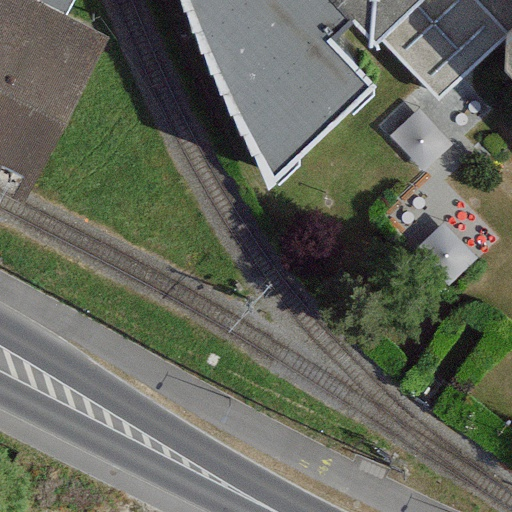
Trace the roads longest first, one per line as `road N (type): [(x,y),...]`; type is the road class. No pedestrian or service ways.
road 1 (secondary): [(206,474),(0,338)]
road 2 (secondary): [(0,378),(206,474)]
